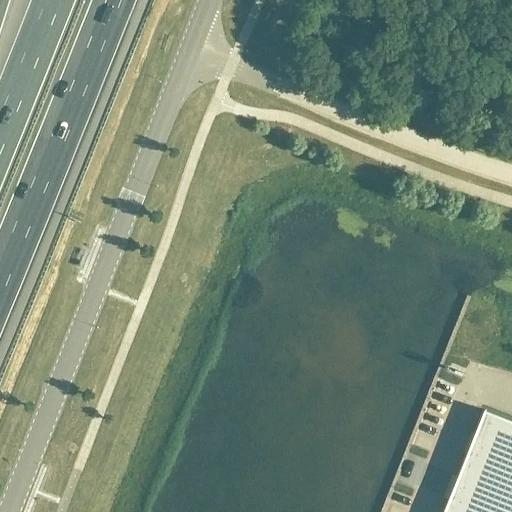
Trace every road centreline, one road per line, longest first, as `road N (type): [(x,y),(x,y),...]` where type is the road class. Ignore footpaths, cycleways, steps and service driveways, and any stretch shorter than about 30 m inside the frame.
road 1 (unclassified): [(9,511),(189,49)]
road 2 (unclassified): [(511,175),(189,49)]
road 3 (motorway): [(0,289),(115,0)]
road 4 (motorway): [(55,0),(0,140)]
